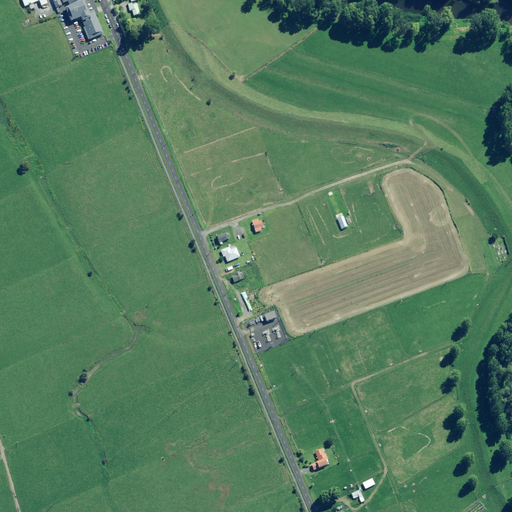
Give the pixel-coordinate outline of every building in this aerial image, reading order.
[(88,37),(103,32),(94,11),(90,12),(84,0),(62,0),(64,3),(68,1),(70,6),(63,9),(69,24),(81,19),(88,37)] [(136,3),(132,4),(128,5),(129,11),(132,11),(133,16),(139,14),(136,3)] [(347,227),(343,217),(337,219),(341,229),(347,227)] [(258,222),(258,220),(252,222),(255,233),(261,231),(261,229),(263,228),(261,221),(258,222)] [(230,239),(228,233),(217,237),(219,245),(223,244),(222,242),(230,239)] [(230,250),(229,247),(220,251),(223,258),(225,257),(227,262),(240,257),(236,248),(230,250)] [(236,273),(237,275),(232,276),(234,283),(245,279),(242,273),(240,273),(239,272),(236,273)] [(255,327),(265,323),(263,317),(253,321),(255,327)] [(328,459),(326,455),(325,455),(322,449),(315,452),(319,462),(311,465),(314,471),(328,465),(326,460),(328,459)] [(375,485),(372,479),(363,483),(366,490),(375,485)] [(365,501),(360,490),(351,494),(353,499),(359,497),(361,503),(365,501)] [(484,511),(487,510),(479,500),(462,511),(484,511)]
